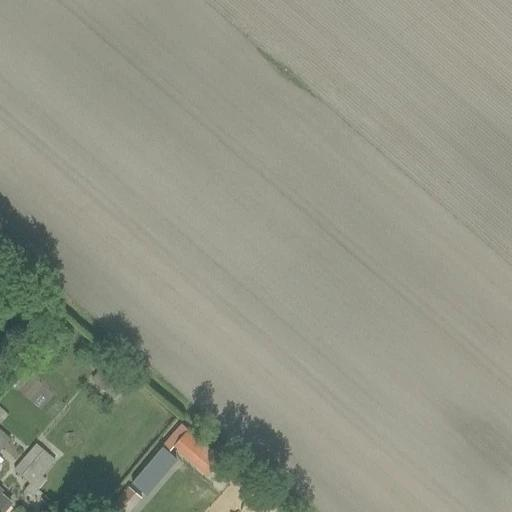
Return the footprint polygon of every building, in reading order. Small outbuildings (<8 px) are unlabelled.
[(93,379),(115,399),(134,378),(112,358),(93,379)] [(0,511),(7,505),(0,499),(0,490),(0,491),(0,490),(0,451),(11,439),(0,428),(0,511)] [(208,477),(222,462),(188,432),(175,447),(208,477)] [(36,443),(14,470),(30,484),(24,491),(32,498),(46,480),(42,477),(57,460),(36,443)] [(127,486),(109,511),(130,511),(142,495),(127,486)]
